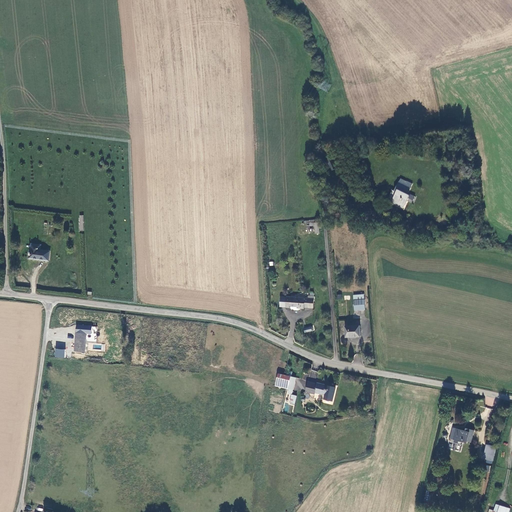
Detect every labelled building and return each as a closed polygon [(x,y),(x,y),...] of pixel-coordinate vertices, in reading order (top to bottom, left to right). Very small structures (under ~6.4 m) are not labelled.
[(337,155),(326,160),(332,172),(343,168),(337,155)] [(399,189),(393,202),(405,208),(409,201),(414,204),(418,196),(413,193),(411,192),(414,186),(400,179),(396,188),(399,189)] [(466,223),(464,216),(456,218),(459,225),(466,223)] [(312,225),(317,225),(318,235),(322,234),(321,221),(306,222),(306,224),(309,224),(309,233),(315,233),(315,229),(312,230),(312,225)] [(52,251),(42,250),(42,245),(34,244),(33,249),(32,249),(31,259),(51,261),(52,251)] [(291,309),(292,310),(299,310),(299,308),(304,309),(304,307),(314,308),(314,296),(309,296),(309,299),(287,297),(287,307),(287,308),(291,308),(291,309)] [(366,300),(355,300),(356,309),(357,310),(367,310),(366,300)] [(346,337),(361,336),(360,326),(346,326),(346,337)] [(84,351),(86,331),(76,331),(74,350),(84,351)] [(277,381),(288,384),(287,388),(289,389),(294,390),(297,378),(278,374),(277,381)] [(333,401),(336,388),(318,383),(318,384),(309,382),(306,392),(315,394),(316,393),(326,395),(325,399),(333,401)] [(457,440),(457,442),(465,444),(465,442),(469,443),(472,431),(464,429),(463,431),(455,429),(452,439),(457,440)] [(487,444),(483,459),(493,461),(497,446),(487,444)]
